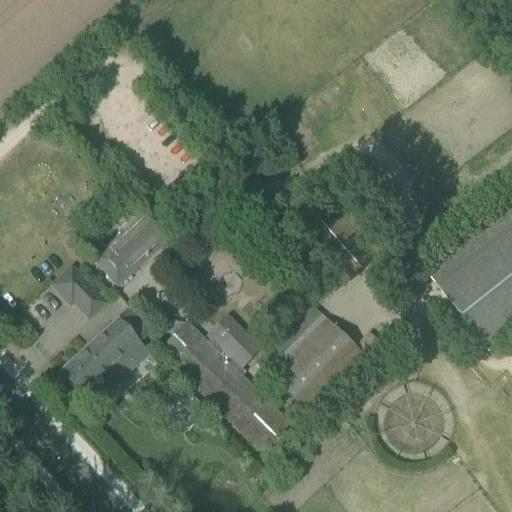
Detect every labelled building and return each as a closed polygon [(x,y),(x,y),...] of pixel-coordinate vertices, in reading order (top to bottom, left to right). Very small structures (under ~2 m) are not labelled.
[(304,231),(349,282),(391,246),(347,194),(304,231)] [(511,195),(420,268),(490,357),(511,339),(511,195)] [(105,248),(91,260),(92,261),(116,287),(165,243),(142,218),(107,250),(105,248)] [(50,287),(69,308),(89,289),(70,269),(50,287)] [(254,364),(311,420),(367,363),(310,307),(254,364)] [(128,312),(72,362),(58,375),(79,399),(99,381),(109,392),(150,354),(140,343),(149,335),(128,312)] [(187,323),(157,353),(168,364),(265,459),(279,444),(294,429),(238,374),(261,350),(227,316),(204,340),(198,334),(187,323)] [(179,400),(165,409),(179,430),(193,421),(179,400)]
